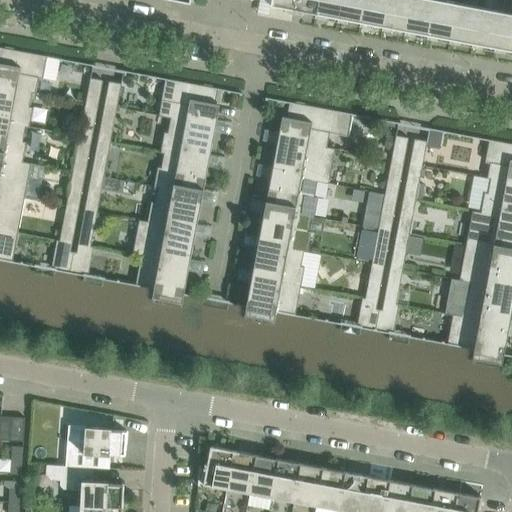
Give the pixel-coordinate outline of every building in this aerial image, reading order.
[(271,0),(271,6),(285,8),(284,12),(293,14),(295,0),(271,0)] [(315,18),(316,18),(319,0),(295,0),(293,14),(302,16),(303,12),(316,14),(315,18)] [(325,16),(338,18),(341,0),(319,0),(316,18),(325,20),(325,16)] [(348,20),(360,23),(364,0),(341,0),(338,18),(337,22),(347,24),(348,20)] [(370,25),(383,27),(388,0),(364,0),(360,23),(360,27),(370,28),(370,25)] [(388,0),(383,27),(382,31),(392,33),(393,29),(405,31),(406,31),(411,0),(388,0)] [(427,39),(434,0),(411,0),(406,31),(405,31),(405,35),(414,37),(415,33),(428,35),(427,39)] [(449,43),(450,44),(458,3),(441,0),(434,0),(427,39),(437,41),(438,37),(450,40),(449,43)] [(472,48),(473,48),(480,7),(458,3),(450,44),(459,45),(460,41),(472,44),(472,48)] [(494,52),(495,52),(503,12),(480,7),(473,48),(482,50),(482,46),(495,48),(494,52)] [(511,13),(503,12),(495,52),(504,54),(505,50),(511,51),(511,13)] [(0,47),(0,78),(17,82),(16,88),(32,91),(32,92),(36,93),(38,77),(43,78),(47,58),(47,57),(47,56),(16,50),(0,47)] [(0,114),(11,116),(9,123),(26,126),(26,127),(29,127),(33,107),(29,106),(32,92),(32,91),(16,88),(17,82),(0,78),(0,114)] [(90,78),(86,101),(98,104),(103,80),(91,78),(90,78)] [(200,85),(166,78),(166,79),(159,114),(159,115),(171,117),(187,120),(188,114),(213,118),(215,119),(217,119),(217,118),(220,104),(215,103),(218,89),(218,88),(200,85)] [(109,81),(104,105),(117,107),(121,83),(109,81)] [(280,130),(280,131),(281,131),(284,132),(308,136),(307,143),(327,147),(330,132),(348,136),(352,116),(352,114),(339,111),(307,105),(290,102),(290,103),(287,117),(283,116),(280,130)] [(0,150),(4,151),(3,158),(23,161),(26,142),(23,141),(26,127),(26,126),(9,123),(11,116),(0,114),(0,150)] [(214,133),(215,132),(216,124),(217,120),(217,119),(215,119),(213,118),(188,114),(187,120),(171,117),(168,132),(164,132),(161,152),(164,153),(164,152),(181,155),(182,148),(206,153),(209,153),(211,154),(211,153),(213,143),(213,141),(214,133)] [(83,119),(79,136),(92,138),(95,121),(83,119)] [(101,122),(98,140),(110,142),(114,125),(101,122)] [(427,141),(426,146),(440,149),(443,133),(443,132),(429,129),(427,141)] [(273,165),(273,166),(275,166),(278,166),(302,171),(301,178),(317,181),(329,183),(335,148),(327,147),(307,143),(308,136),(284,132),(281,131),(280,131),(280,132),(279,136),(277,143),(277,145),(276,153),(275,154),(273,165)] [(396,135),(391,159),(404,161),(408,138),(396,135)] [(387,137),(384,148),(393,150),(395,138),(387,137)] [(414,139),(410,162),(423,165),(426,146),(427,141),(414,139)] [(490,142),(486,162),(490,162),(487,178),(491,179),(491,178),(507,180),(509,174),(511,174),(511,143),(490,140),(489,140),(489,142),(490,142)] [(204,188),(206,178),(206,176),(208,168),(208,166),(210,158),(210,155),(211,154),(209,153),(206,153),(182,148),(181,155),(164,152),(164,153),(161,167),(158,167),(154,187),(157,188),(158,187),(174,190),(175,183),(199,188),(202,188),(204,189),(204,188)] [(0,193),(24,198),(31,163),(23,161),(3,158),(4,151),(0,150),(0,193)] [(76,153),(73,171),(85,173),(89,156),(76,153)] [(95,157),(91,174),(104,177),(107,159),(95,157)] [(267,200),(267,201),(268,201),(271,201),(295,206),(294,212),(310,215),(310,217),(314,217),(318,197),(314,196),(317,181),(301,178),(302,171),(278,166),(275,166),(273,166),(273,167),(272,170),(271,178),(271,180),(269,188),(269,189),(267,200)] [(485,192),(481,212),(501,215),(502,209),(511,210),(511,174),(509,174),(507,180),(491,178),(491,179),(488,193),(485,192)] [(388,176),(385,194),(397,196),(401,179),(388,176)] [(407,180),(403,197),(416,199),(419,184),(419,182),(407,180)] [(151,201),(147,221),(167,224),(169,218),(193,223),(196,223),(197,223),(198,223),(199,212),(200,211),(201,203),(202,201),(203,191),(204,190),(204,189),(202,188),(199,188),(175,183),(174,190),(158,187),(157,188),(155,202),(151,201)] [(69,188),(66,206),(79,208),(82,191),(69,188)] [(88,192),(85,209),(97,212),(101,194),(88,192)] [(0,229),(18,233),(24,198),(0,193),(0,229)] [(260,235),(262,236),(264,236),(289,241),(287,247),(304,250),(304,251),(307,252),(311,231),(308,231),(310,217),(310,215),(294,212),(295,206),(271,201),(268,201),(267,201),(266,201),(266,203),(264,213),(264,215),(263,222),(262,224),(260,235)] [(472,211),(466,244),(494,250),(495,244),(511,247),(511,210),(502,209),(501,215),(481,212),(472,211)] [(382,211),(378,229),(391,231),(394,214),(382,211)] [(400,214),(397,232),(410,234),(413,217),(400,214)] [(139,220),(133,254),(141,256),(161,259),(162,253),(186,257),(189,258),(191,258),(193,247),(193,245),(195,238),(195,236),(197,225),(197,223),(196,223),(193,223),(169,218),(167,224),(147,221),(139,220)] [(63,223),(60,240),(72,243),(76,225),(63,223)] [(82,227),(78,244),(91,246),(94,229),(82,227)] [(0,259),(12,262),(13,261),(18,233),(0,229),(0,259)] [(254,269),(254,270),(255,270),(258,271),(282,275),(281,282),(301,286),(305,266),(301,266),(304,251),(304,250),(287,247),(289,241),(264,236),(262,236),(260,235),(260,236),(260,237),(258,248),(257,249),(256,257),(256,259),(254,269)] [(466,244),(460,279),(488,285),(489,278),(511,282),(511,247),(495,244),(494,250),(466,244)] [(375,246),(372,263),(384,266),(388,248),(375,246)] [(55,248),(51,267),(54,268),(54,270),(70,273),(74,252),(71,251),(58,249),(55,248)] [(394,249),(390,267),(403,269),(406,252),(394,249)] [(74,252),(70,273),(85,276),(86,274),(88,274),(92,255),(89,255),(77,252),(74,252)] [(136,284),(135,285),(154,289),(153,297),(183,302),(184,294),(184,293),(186,282),(187,280),(188,272),(188,271),(191,259),(191,258),(189,258),(186,257),(162,253),(161,259),(141,256),(136,284)] [(247,306),(245,314),(275,320),(276,312),(295,315),(295,314),(301,287),(301,286),(281,282),(282,275),(258,271),(255,270),(254,270),(253,271),(251,283),(251,284),(249,292),(249,294),(247,304),(247,305),(247,306)] [(452,279),(446,313),(453,314),(481,319),(482,313),(506,318),(509,318),(511,319),(511,318),(511,312),(511,282),(489,278),(488,285),(460,279),(459,280),(452,279)] [(368,281),(365,298),(378,300),(381,283),(368,281)] [(387,284),(384,302),(396,304),(399,289),(400,286),(387,284)] [(357,325),(360,326),(360,327),(375,330),(379,309),(376,309),(364,306),(361,306),(357,325)] [(379,309),(375,330),(391,333),(391,331),(394,332),(398,313),(395,312),(382,310),(379,309)] [(448,343),(447,344),(474,349),(473,357),(503,363),(504,355),(504,353),(504,352),(506,342),(507,340),(508,333),(508,331),(511,320),(511,319),(509,318),(506,318),(482,313),(481,319),(453,314),(448,343)] [(0,426),(0,439),(11,440),(13,416),(1,416),(0,426)] [(25,417),(13,416),(11,440),(23,441),(25,417)] [(67,466),(93,467),(94,454),(110,456),(111,453),(125,454),(127,431),(112,430),(112,428),(87,426),(77,425),(75,452),(68,451),(67,466)] [(13,446),(12,460),(22,460),(23,447),(13,446)] [(201,465),(199,465),(198,485),(199,485),(199,483),(204,484),(227,488),(234,450),(211,446),(206,468),(200,468),(201,465)] [(234,450),(227,488),(249,492),(256,454),(234,450)] [(256,454),(249,492),(272,496),(279,459),(256,454)] [(279,459),(272,496),(294,501),(301,463),(279,459)] [(11,473),(21,474),(22,460),(12,460),(11,473)] [(301,463),(294,501),(316,505),(324,467),(301,463)] [(92,480),(93,467),(67,466),(46,464),(45,473),(51,480),(60,481),(59,486),(63,489),(82,490),(81,504),(72,504),(122,507),(124,484),(109,483),(109,481),(92,480)] [(324,467),(316,505),(339,509),(346,471),(324,467)] [(346,471),(339,509),(353,511),(361,511),(368,476),(346,471)] [(368,476),(361,511),(384,511),(391,480),(368,476)] [(391,480),(384,511),(407,511),(413,484),(391,480)] [(413,484),(407,511),(431,511),(436,488),(413,484)] [(9,502),(19,502),(20,489),(10,488),(9,502)] [(436,488),(431,511),(454,511),(458,492),(436,488)] [(454,511),(478,511),(481,497),(458,492),(454,511)] [(18,511),(19,502),(9,502),(8,511),(18,511)]
